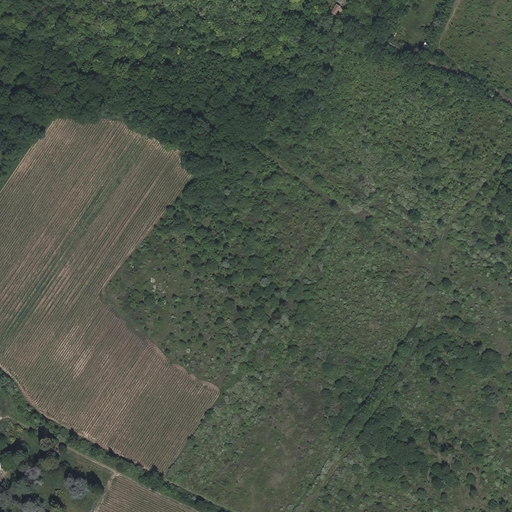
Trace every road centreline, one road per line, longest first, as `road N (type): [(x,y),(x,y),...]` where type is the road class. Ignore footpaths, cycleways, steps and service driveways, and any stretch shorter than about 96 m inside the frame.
road 1 (track): [(511,155),(442,241),(433,309),(401,373),(306,511)]
road 2 (track): [(11,412),(30,429),(199,511)]
